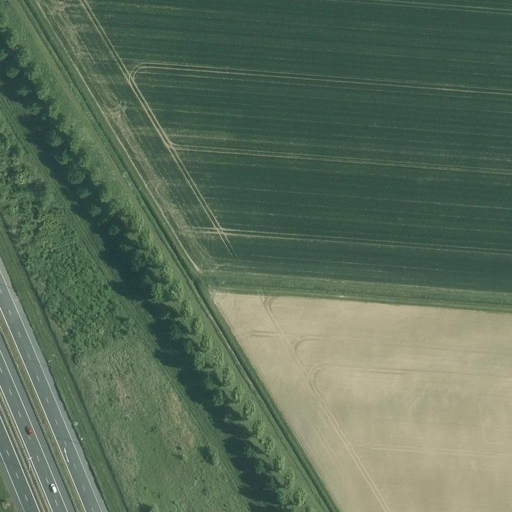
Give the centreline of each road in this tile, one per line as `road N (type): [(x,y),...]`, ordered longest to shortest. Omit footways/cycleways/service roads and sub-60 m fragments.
road 1 (motorway): [(91,511),(0,291)]
road 2 (motorway): [(58,511),(0,368)]
